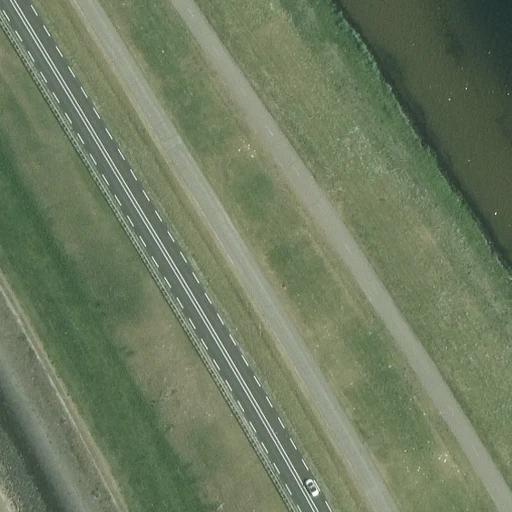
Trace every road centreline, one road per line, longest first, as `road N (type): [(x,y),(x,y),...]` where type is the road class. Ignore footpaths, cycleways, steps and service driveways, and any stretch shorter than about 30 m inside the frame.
road 1 (primary): [(314,511),(10,0)]
road 2 (unclassified): [(384,511),(83,0)]
